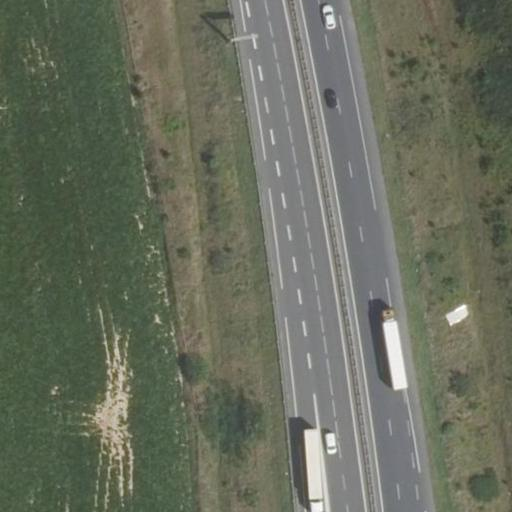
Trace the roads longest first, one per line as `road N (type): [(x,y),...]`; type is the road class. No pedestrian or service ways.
road 1 (motorway): [(401,511),(319,0)]
road 2 (motorway): [(263,0),(320,314)]
road 3 (motorway): [(320,314),(302,391),(310,511)]
road 4 (motorway): [(320,314),(344,511)]
